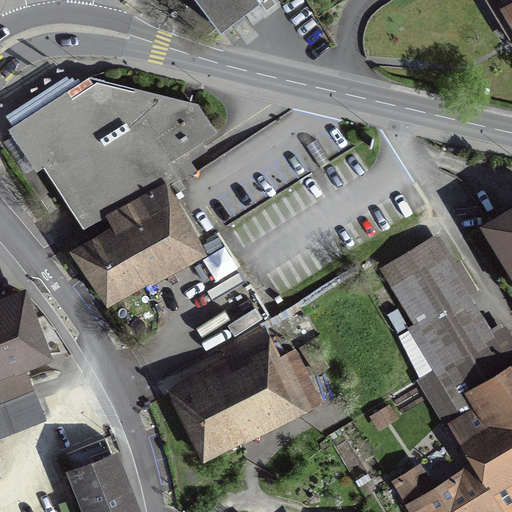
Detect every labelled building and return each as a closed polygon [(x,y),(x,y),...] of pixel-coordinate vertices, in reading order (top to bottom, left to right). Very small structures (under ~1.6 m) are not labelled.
[(241,0),(181,0),(207,33),(245,6),(241,0)] [(511,0),(496,0),(511,28),(511,0)] [(32,120),(9,134),(34,181),(48,177),(86,221),(163,181),(158,170),(213,141),(189,104),(91,81),(57,104),(32,120)] [(196,258),(163,189),(103,219),(108,231),(64,254),(103,306),(196,258)] [(511,206),(474,230),(511,290),(511,206)] [(498,355),(434,242),(379,275),(441,395),(498,355)] [(49,364),(20,294),(0,302),(0,430),(42,413),(25,373),(49,364)] [(302,412),(265,341),(163,393),(200,464),(302,412)] [(492,498),(511,486),(511,366),(461,395),(472,414),(450,426),(472,464),(492,498)] [(130,511),(106,453),(63,471),(79,511),(130,511)] [(404,511),(500,511),(492,498),(472,464),(431,489),(417,467),(388,485),(404,511)]
